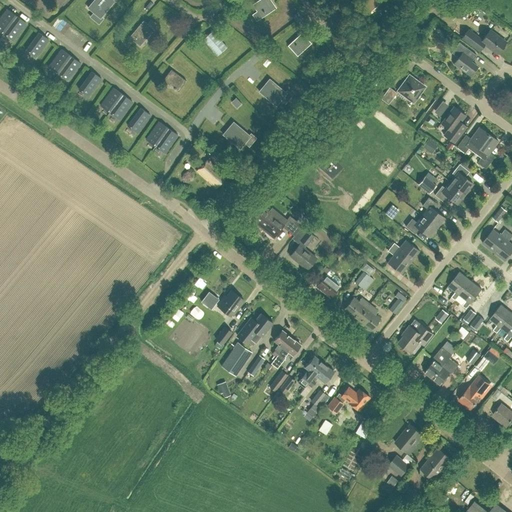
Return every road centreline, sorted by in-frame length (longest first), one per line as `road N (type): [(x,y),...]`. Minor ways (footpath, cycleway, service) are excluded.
road 1 (residential): [(202,231),(433,0)]
road 2 (track): [(0,478),(202,231)]
road 3 (unclassified): [(202,231),(0,87)]
road 4 (unclassified): [(365,361),(202,231)]
road 5 (unclassified): [(495,466),(365,361)]
road 6 (residential): [(365,361),(462,241)]
